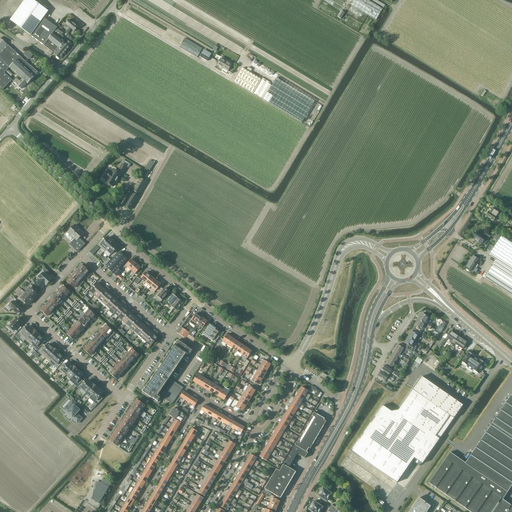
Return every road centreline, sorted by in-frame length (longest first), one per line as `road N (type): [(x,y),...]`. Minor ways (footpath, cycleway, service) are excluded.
road 1 (unclassified): [(388,257),(363,242),(345,247),(301,350)]
road 2 (primary): [(365,338),(346,404),(311,473)]
road 3 (primary): [(311,473),(351,407),(371,343)]
road 4 (residential): [(204,398),(134,511)]
road 5 (secondary): [(511,362),(417,271)]
road 6 (residential): [(31,313),(121,397)]
